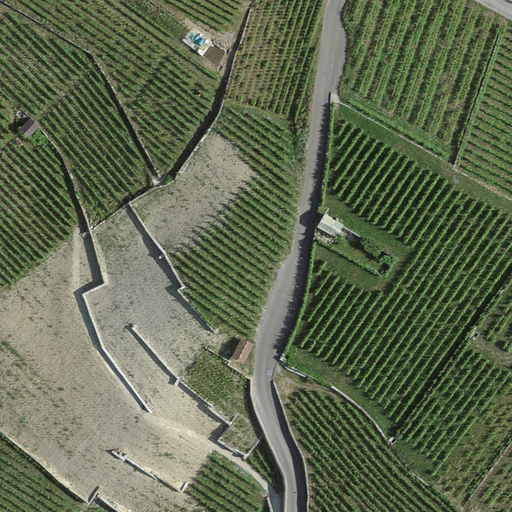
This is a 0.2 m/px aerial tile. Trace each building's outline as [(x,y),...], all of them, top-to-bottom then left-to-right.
[(230,61),(221,54),(215,63),(225,69),(230,61)] [(35,126),(29,120),(22,127),(28,133),(35,126)] [(236,161),(228,169),(236,176),(243,168),(236,161)] [(341,226),(328,216),(321,224),(335,234),(341,226)] [(248,345),(239,340),(230,357),(239,362),(248,345)]
